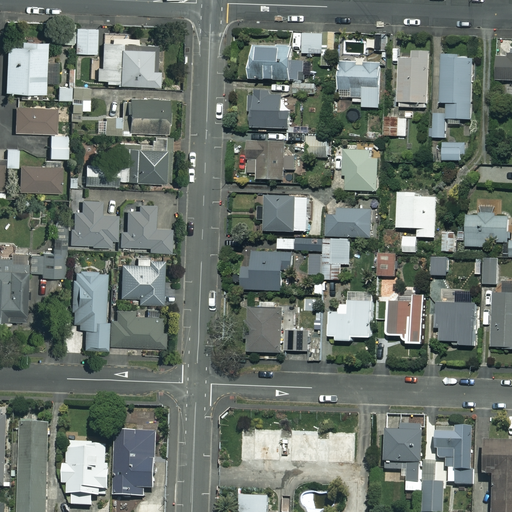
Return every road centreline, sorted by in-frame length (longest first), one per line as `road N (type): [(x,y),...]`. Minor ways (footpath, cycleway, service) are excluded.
road 1 (tertiary): [(197,383),(210,2)]
road 2 (residential): [(197,383),(511,393)]
road 3 (residential): [(210,2),(511,12)]
road 4 (residential): [(0,376),(197,383)]
road 5 (tertiary): [(192,511),(197,383)]
